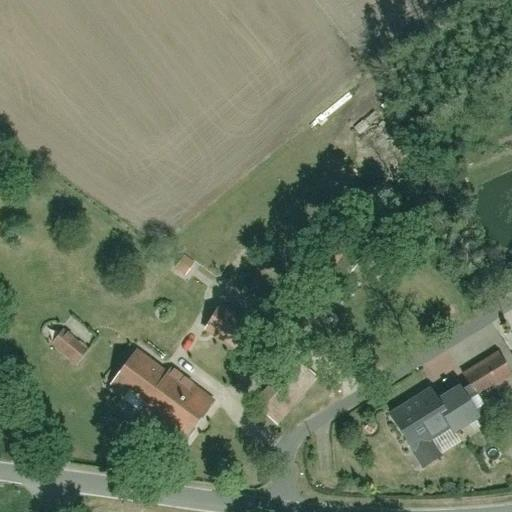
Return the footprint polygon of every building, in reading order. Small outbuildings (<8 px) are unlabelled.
[(206,306),(187,336),(230,363),(249,333),(206,306)] [(54,334),(43,348),(66,365),(77,351),(54,334)] [(453,375),(468,399),(509,375),(494,350),(453,375)] [(129,353),(106,383),(175,437),(199,406),(129,353)] [(252,411),(275,427),(305,383),(282,367),(252,411)] [(382,420),(406,463),(412,460),(421,475),(441,464),(432,448),(470,426),(447,384),(382,420)]
